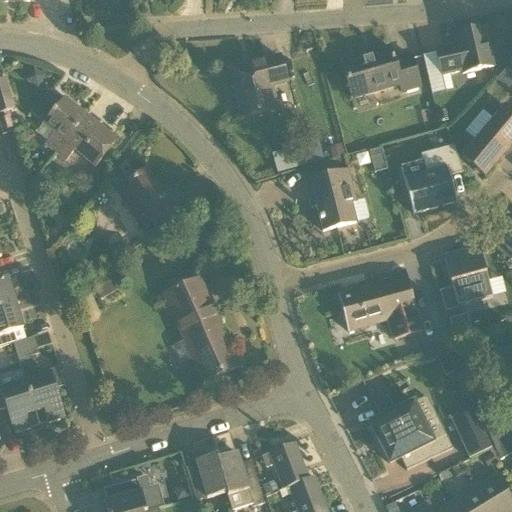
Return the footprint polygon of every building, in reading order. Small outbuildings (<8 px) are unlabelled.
[(462,74),(493,67),(484,28),(453,35),(456,46),(435,51),(441,77),(461,72),(462,74)] [(394,61),(390,49),(341,63),(352,100),(399,86),(401,93),(419,87),(410,56),(394,61)] [(241,119),(260,114),(276,110),(270,87),(286,83),(284,77),(279,58),(229,70),(241,119)] [(511,66),(510,65),(495,80),(506,90),(511,84),(511,66)] [(0,114),(14,111),(4,79),(0,79),(0,114)] [(62,101),(49,90),(30,113),(43,123),(41,125),(53,134),(43,146),(53,154),(85,115),(64,98),(62,101)] [(511,143),(511,113),(502,105),(460,157),(484,177),(511,143)] [(94,168),(117,141),(85,115),(53,154),(64,163),(73,151),(94,168)] [(315,142),(268,154),(273,173),(319,161),(315,142)] [(341,145),(328,149),(331,160),(344,157),(341,145)] [(381,148),(368,152),(374,176),(388,172),(381,148)] [(58,169),(43,187),(45,189),(56,198),(71,180),(58,169)] [(403,181),(412,215),(456,204),(447,170),(403,181)] [(161,197),(145,172),(117,190),(143,231),(176,209),(166,194),(161,197)] [(356,203),(347,172),(304,183),(309,200),(314,199),(322,232),(356,224),(350,205),(356,203)] [(511,228),(500,244),(506,250),(511,254),(511,228)] [(126,239),(108,249),(114,259),(132,249),(126,239)] [(476,250),(442,260),(449,284),(450,284),(456,308),(474,303),(467,279),(483,275),(476,250)] [(111,271),(90,282),(98,298),(119,287),(111,271)] [(395,341),(423,332),(417,312),(405,271),(392,275),(394,280),(337,296),(347,333),(389,321),(395,341)] [(0,309),(15,304),(8,280),(0,282),(0,309)] [(238,368),(218,324),(199,280),(163,296),(195,365),(203,384),(238,368)] [(0,348),(13,345),(26,340),(23,329),(15,304),(0,309),(0,348)] [(466,315),(449,320),(453,333),(470,328),(466,315)] [(38,355),(37,351),(37,350),(33,338),(26,340),(13,345),(19,364),(30,361),(29,358),(38,355)] [(453,353),(436,357),(446,377),(462,369),(453,353)] [(39,427),(63,419),(49,375),(25,383),(39,427)] [(2,391),(0,385),(0,411),(6,409),(14,435),(39,427),(25,383),(2,391)] [(348,402),(359,397),(364,407),(372,403),(363,383),(344,392),(348,402)] [(379,412),(394,405),(388,394),(374,401),(379,412)] [(452,451),(445,436),(432,442),(415,406),(371,426),(389,465),(400,460),(406,472),(452,451)] [(491,449),(472,410),(450,420),(468,460),(491,449)] [(511,420),(507,412),(486,425),(501,460),(511,453),(511,420)] [(308,480),(294,445),(261,457),(266,468),(274,466),(282,490),(308,480)] [(240,465),(237,454),(217,460),(216,456),(227,494),(231,511),(233,511),(253,506),(254,510),(265,507),(262,496),(251,462),(240,465)] [(205,500),(227,494),(216,456),(195,462),(196,466),(186,469),(195,502),(205,499),(205,500)] [(479,479),(471,484),(488,511),(511,511),(511,501),(496,475),(482,484),(479,479)] [(325,511),(313,478),(308,480),(282,490),(283,491),(290,488),(298,511),(325,511)] [(106,511),(146,511),(142,493),(149,491),(146,480),(104,490),(107,501),(103,502),(106,511)] [(458,511),(488,511),(471,484),(462,490),(465,494),(452,502),(458,511)] [(185,488),(173,491),(176,503),(188,499),(185,488)] [(458,511),(452,502),(440,510),(437,506),(429,511),(426,505),(425,506),(428,511),(458,511)]
